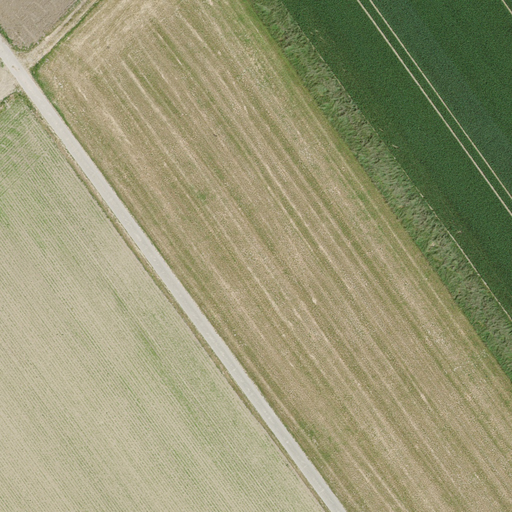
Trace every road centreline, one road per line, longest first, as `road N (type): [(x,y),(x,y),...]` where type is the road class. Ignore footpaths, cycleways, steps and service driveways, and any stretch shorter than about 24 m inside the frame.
road 1 (track): [(339,511),(0,44)]
road 2 (track): [(0,96),(92,0)]
